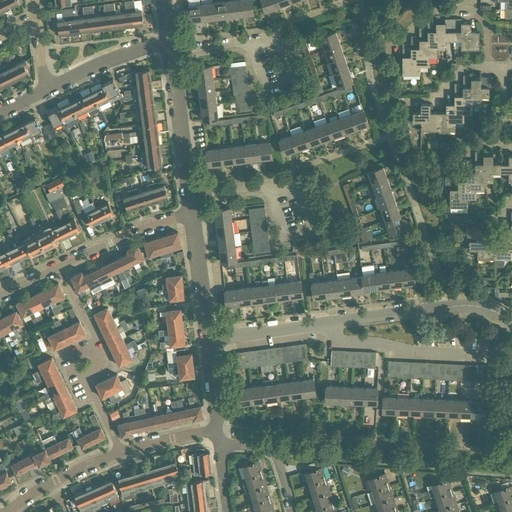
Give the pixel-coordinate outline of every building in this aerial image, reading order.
[(0,0),(0,9),(2,12),(11,8),(6,0),(0,0)] [(235,0),(225,1),(227,17),(240,16),(237,0),(235,0)] [(237,0),(240,16),(253,14),(250,0),(237,0)] [(262,0),(266,11),(278,7),(275,0),(262,0)] [(511,0),(496,0),(497,2),(505,2),(505,10),(511,9),(511,0)] [(122,27),(133,25),(130,1),(125,2),(126,12),(121,13),(122,27)] [(134,1),(130,1),(133,25),(144,24),(142,10),(141,3),(135,4),(134,1)] [(227,17),(225,1),(213,3),(215,19),(227,17)] [(109,4),(112,28),(122,27),(121,13),(115,14),(113,3),(109,4)] [(201,4),(203,20),(215,19),(213,3),(201,4)] [(101,29),(112,28),(109,4),(104,5),(105,15),(100,16),(101,29)] [(201,4),(188,6),(190,22),(203,20),(201,4)] [(91,31),(101,29),(100,16),(94,16),(92,6),(88,7),(91,31)] [(84,18),(79,18),(80,32),(91,31),(88,7),(83,7),(84,18)] [(70,33),(80,32),(79,18),(77,8),(67,9),(70,33)] [(63,20),(57,21),(57,22),(59,35),(70,33),(67,9),(62,10),(63,20)] [(57,22),(57,21),(55,10),(48,11),(50,23),(57,22)] [(450,31),(450,19),(445,19),(445,22),(436,22),(436,31),(436,40),(445,40),(453,40),(453,31),(450,31)] [(461,40),(470,40),(471,31),(471,22),(462,22),(462,19),(456,19),(456,31),(453,31),(453,40),(461,40)] [(427,40),(427,48),(437,49),(445,49),(445,40),(436,40),(436,31),(427,31),(427,39),(427,40)] [(479,31),(471,31),(470,40),(461,40),(461,49),(479,49),(479,31)] [(336,32),(320,38),(325,50),(340,44),(336,32)] [(429,57),(437,57),(437,49),(427,48),(427,40),(427,39),(419,39),(419,47),(420,48),(420,57),(429,57)] [(344,56),(340,44),(325,50),(329,61),(344,56)] [(429,66),(429,57),(420,57),(420,48),(419,47),(419,48),(411,48),(411,56),(411,65),(420,65),(420,66),(429,66)] [(344,56),(329,61),(333,73),(348,68),(344,56)] [(420,74),(420,66),(420,65),(411,65),(411,56),(402,56),(402,74),(420,74)] [(13,66),(19,79),(29,74),(25,67),(29,65),(26,60),(13,66)] [(5,65),(1,67),(9,84),(19,79),(13,66),(7,69),(5,65)] [(212,66),(196,68),(197,81),(213,79),(212,66)] [(0,88),(9,84),(1,67),(0,67),(0,88)] [(352,80),(348,68),(333,73),(337,85),(352,80)] [(136,77),(137,83),(151,81),(149,70),(131,72),(132,77),(136,77)] [(471,78),(471,87),(472,87),(472,96),(481,96),(489,96),(489,76),(480,76),(480,78),(471,78)] [(108,97),(119,92),(113,79),(102,85),(102,86),(108,97)] [(197,81),(199,93),(215,91),(213,79),(197,81)] [(133,89),(134,94),(152,91),(151,81),(137,83),(138,88),(133,89)] [(109,99),(108,97),(102,86),(91,92),(98,105),(109,99)] [(481,105),(481,96),(472,96),(472,87),(471,87),(463,87),(462,95),(463,95),(463,105),(472,105),(481,105)] [(152,91),(134,94),(135,98),(139,98),(140,104),(154,102),(152,91)] [(199,93),(201,106),(217,103),(215,91),(199,93)] [(80,97),(87,110),(98,105),(91,92),(80,97)] [(472,113),(472,105),(463,105),(463,95),(462,95),(454,95),(454,104),(455,104),(455,112),(464,113),(472,113)] [(70,103),(76,115),(87,110),(80,97),(70,103)] [(136,110),(137,115),(155,112),(154,102),(140,104),(141,109),(136,110)] [(400,104),(402,112),(408,112),(406,102),(400,104)] [(76,115),(70,103),(59,108),(65,121),(76,115)] [(217,103),(201,106),(202,118),(218,116),(217,103)] [(412,122),(421,122),(421,121),(430,121),(430,112),(430,104),(421,104),(420,112),(412,112),(412,122)] [(446,104),(446,112),(447,121),(455,122),(464,122),(464,113),(455,112),(455,104),(454,104),(446,104)] [(68,126),(65,121),(59,108),(48,114),(54,126),(60,123),(63,129),(66,134),(68,132),(65,128),(68,126)] [(350,114),(356,129),(368,125),(363,110),(350,114)] [(142,119),(143,125),(156,123),(155,112),(137,115),(137,119),(142,119)] [(430,121),(421,121),(421,122),(421,130),(438,130),(438,112),(430,112),(430,121)] [(455,130),(455,122),(447,121),(446,112),(438,112),(438,130),(455,130)] [(339,118),(344,134),(356,129),(350,114),(339,118)] [(35,117),(24,123),(30,136),(33,134),(41,130),(35,117)] [(327,123),(332,138),(344,134),(339,118),(327,123)] [(46,124),(52,137),(57,135),(51,122),(46,124)] [(30,136),(24,123),(13,128),(19,141),(30,136)] [(140,136),(158,133),(156,123),(143,125),(143,131),(139,131),(129,133),(130,137),(138,136),(140,136)] [(332,138),(327,123),(315,127),(321,142),(332,138)] [(52,137),(46,124),(41,127),(45,135),(48,140),(52,137)] [(303,131),(309,146),(321,142),(315,127),(303,131)] [(13,128),(2,133),(8,146),(19,141),(13,128)] [(292,135),(297,150),(309,146),(303,131),(292,135)] [(105,135),(104,140),(123,137),(122,134),(122,132),(105,135)] [(2,133),(0,134),(0,150),(8,146),(2,133)] [(145,146),(159,144),(158,133),(140,136),(140,140),(145,140),(145,146)] [(297,150),(292,135),(279,139),(285,155),(297,150)] [(256,144),(258,159),(271,158),(269,142),(256,144)] [(142,152),(142,157),(160,154),(159,144),(145,146),(146,152),(142,152)] [(244,145),(246,161),(258,159),(256,144),(244,145)] [(232,147),(234,163),(246,161),(244,145),(232,147)] [(219,148),(221,164),(234,163),(232,147),(219,148)] [(207,150),(209,166),(221,164),(219,148),(207,150)] [(501,153),(500,163),(500,173),(508,173),(511,172),(511,154),(509,155),(509,153),(501,153)] [(162,165),(160,154),(142,157),(143,161),(147,161),(148,167),(162,165)] [(483,155),(483,163),(483,172),(493,173),(500,173),(500,163),(493,163),(493,155),(483,155)] [(475,163),(475,172),(475,181),(484,181),(493,181),(493,173),(483,172),(483,163),(475,163)] [(387,179),(383,167),(368,173),(372,185),(387,179)] [(484,181),(475,181),(475,172),(466,172),(466,180),(467,189),(476,189),(476,190),(485,190),(484,181)] [(56,211),(58,210),(68,205),(64,196),(68,194),(63,185),(64,185),(60,178),(47,185),(50,191),(46,194),(50,203),(52,202),(56,211)] [(376,196),(392,191),(387,179),(372,185),(376,196)] [(467,189),(466,180),(458,180),(458,188),(458,198),(468,198),(476,198),(476,190),(476,189),(467,189)] [(157,182),(153,183),(158,201),(169,198),(164,184),(159,186),(157,182)] [(148,204),(158,201),(153,183),(148,185),(149,189),(144,191),(148,204)] [(138,207),(148,204),(144,191),(138,192),(137,188),(132,190),(138,207)] [(468,207),(468,198),(458,198),(458,188),(450,188),(450,197),(445,197),(445,211),(450,211),(450,206),(468,207)] [(127,210),(138,207),(132,190),(128,191),(129,195),(123,197),(127,210)] [(396,203),(392,191),(376,196),(380,208),(396,203)] [(96,208),(102,220),(114,214),(108,202),(96,208)] [(396,203),(380,208),(385,220),(400,215),(396,203)] [(102,220),(96,208),(85,213),(83,209),(82,210),(78,212),(83,222),(88,219),(91,226),(102,220)] [(214,210),(216,223),(232,221),(230,208),(214,210)] [(404,227),(400,215),(385,220),(389,232),(404,227)] [(74,218),(62,224),(68,237),(80,231),(74,218)] [(218,235),(234,233),(232,221),(216,223),(218,235)] [(57,242),(68,237),(62,224),(51,229),(57,242)] [(51,228),(38,234),(44,248),(57,242),(51,229),(51,228)] [(177,232),(166,235),(171,250),(182,246),(177,232)] [(487,250),(487,240),(487,232),(477,232),(477,240),(469,240),(469,250),(477,250),(487,250)] [(502,232),(502,234),(502,240),(503,240),(504,249),(511,249),(511,240),(511,241),(511,232),(502,232)] [(218,235),(219,248),(235,246),(234,233),(218,235)] [(454,237),(458,242),(464,239),(460,233),(454,237)] [(32,254),(44,248),(38,234),(25,241),(25,242),(26,242),(32,254)] [(166,235),(155,239),(160,253),(161,257),(162,262),(167,261),(164,251),(171,250),(166,235)] [(160,253),(155,239),(144,242),(149,256),(160,253)] [(487,250),(477,250),(477,258),(494,258),(494,240),(487,240),(487,250)] [(503,264),(503,258),(511,258),(511,250),(511,249),(504,249),(503,240),(502,240),(494,240),(494,258),(494,266),(501,266),(503,264)] [(25,242),(14,247),(20,260),(32,254),(26,242),(25,242)] [(270,251),(269,244),(258,246),(259,252),(270,251)] [(129,253),(133,263),(144,258),(137,245),(126,250),(128,253),(129,253)] [(221,260),(237,258),(235,246),(219,248),(221,260)] [(9,265),(20,260),(14,247),(3,252),(9,265)] [(0,253),(0,269),(9,265),(3,252),(0,253)] [(117,259),(122,269),(133,263),(129,253),(128,253),(117,259)] [(106,264),(111,274),(117,271),(121,279),(126,277),(124,272),(122,269),(117,259),(106,264)] [(106,264),(95,270),(99,279),(101,284),(113,278),(111,274),(106,264)] [(400,269),(402,285),(414,284),(412,268),(400,269)] [(387,271),(389,287),(402,285),(400,269),(387,271)] [(101,284),(99,279),(95,270),(83,275),(88,285),(89,285),(91,289),(101,284)] [(88,285),(83,275),(82,271),(79,273),(79,272),(72,275),(72,276),(71,276),(77,290),(84,287),(86,291),(91,289),(89,285),(88,285)] [(389,287),(387,271),(375,273),(377,289),(389,287)] [(362,274),(363,276),(364,290),(377,289),(375,273),(362,274)] [(158,289),(163,289),(168,288),(182,286),(181,275),(166,277),(167,283),(157,284),(158,289)] [(364,290),(363,276),(350,278),(352,294),(365,292),(364,290)] [(126,277),(121,279),(122,281),(125,288),(130,285),(126,277)] [(337,280),(340,295),(352,294),(350,278),(337,280)] [(302,296),(300,280),(287,282),(289,298),(302,296)] [(325,281),(327,297),(340,295),(337,280),(325,281)] [(327,297),(325,281),(312,283),(314,299),(327,297)] [(59,299),(65,296),(58,282),(47,288),(54,301),(56,306),(60,303),(59,299)] [(289,298),(287,282),(275,284),(277,300),(289,298)] [(262,286),(265,301),(277,300),(275,284),(262,286)] [(184,298),(182,286),(168,288),(169,300),(184,298)] [(250,287),(252,303),(265,301),(262,286),(250,287)] [(145,287),(136,290),(139,296),(147,293),(145,287)] [(252,303),(250,287),(238,289),(240,305),(252,303)] [(47,288),(37,293),(44,306),(54,301),(47,288)] [(240,305),(238,289),(225,291),(227,306),(240,305)] [(37,293),(27,298),(33,311),(35,316),(40,313),(38,309),(44,306),(37,293)] [(16,303),(23,316),(33,311),(27,298),(16,303)] [(165,305),(164,305),(163,301),(156,302),(157,306),(153,307),(153,314),(166,312),(167,322),(182,320),(180,309),(166,310),(165,305)] [(94,313),(99,324),(113,318),(107,307),(94,313)] [(68,310),(71,318),(76,315),(72,308),(67,310),(68,310)] [(12,330),(14,333),(16,337),(21,335),(17,327),(23,325),(17,311),(6,316),(12,330)] [(0,318),(0,330),(2,335),(12,330),(6,316),(0,318)] [(113,318),(99,324),(104,334),(117,328),(117,327),(113,318)] [(159,335),(169,334),(183,332),(182,320),(167,322),(168,329),(158,330),(159,335)] [(86,334),(79,321),(69,326),(75,339),(86,334)] [(104,334),(109,345),(122,338),(120,332),(132,326),(130,322),(126,324),(122,326),(122,325),(117,327),(117,328),(104,334)] [(55,349),(65,344),(59,331),(57,326),(52,328),(54,333),(48,336),(55,349)] [(59,331),(65,344),(75,339),(69,326),(59,331)] [(169,334),(170,345),(185,344),(183,332),(169,334)] [(109,345),(114,355),(127,348),(136,344),(146,340),(144,336),(134,340),(125,344),(122,338),(109,345)] [(136,344),(127,348),(114,355),(119,366),(127,362),(129,367),(138,362),(135,358),(133,359),(130,353),(138,349),(136,344)] [(272,359),(275,359),(274,348),(267,348),(269,360),(272,359)] [(168,368),(172,367),(178,367),(193,365),(191,353),(177,355),(177,361),(168,363),(168,368)] [(38,363),(41,369),(32,374),(35,378),(39,376),(43,374),(57,368),(52,357),(38,363)] [(261,372),(264,372),(273,371),(272,364),(263,365),(260,366),(261,372)] [(178,367),(172,367),(168,368),(169,373),(173,372),(179,372),(180,378),(194,376),(193,365),(178,367)] [(62,378),(57,368),(43,374),(48,384),(62,378)] [(374,369),(367,369),(366,377),(374,377),(374,369)] [(116,374),(106,379),(112,392),(123,387),(126,393),(131,390),(126,378),(120,381),(116,374)] [(62,378),(48,384),(53,395),(67,388),(62,378)] [(263,385),(265,401),(277,400),(275,384),(275,378),(262,380),(263,385)] [(106,379),(96,384),(102,397),(112,392),(106,379)] [(313,379),(300,380),(302,396),(315,395),(313,379)] [(290,398),(302,396),(300,380),(288,382),(290,398)] [(277,400),(290,398),(288,382),(275,384),(277,400)] [(263,385),(250,387),(252,403),(265,401),(263,385)] [(338,402),(339,386),(326,386),(325,402),(338,402)] [(338,402),(351,403),(352,387),(339,386),(338,402)] [(240,405),(252,403),(250,387),(237,389),(240,405)] [(351,403),(364,404),(364,388),(352,387),(351,403)] [(58,405),(72,399),(67,388),(53,395),(55,399),(58,405)] [(364,388),(364,404),(377,404),(377,388),(364,388)] [(47,403),(51,401),(55,399),(53,395),(49,397),(45,399),(47,403)] [(472,416),(485,417),(486,396),(473,395),(473,401),(472,416)] [(187,419),(193,418),(191,407),(190,407),(183,409),(180,397),(176,398),(178,410),(181,421),(187,420),(187,419)] [(190,407),(191,407),(193,418),(193,420),(203,418),(202,411),(203,411),(202,405),(201,405),(195,406),(193,397),(188,398),(190,407)] [(382,412),(383,412),(395,412),(396,398),(383,397),(382,412)] [(178,410),(176,398),(171,400),(173,411),(166,413),(169,423),(175,422),(181,421),(178,410)] [(408,413),(409,398),(396,398),(395,412),(408,413)] [(421,414),(421,399),(409,398),(408,413),(421,414)] [(19,412),(25,408),(20,399),(14,402),(19,412)] [(72,399),(58,405),(63,416),(77,409),(72,399)] [(421,399),(421,414),(434,414),(434,400),(421,399)] [(434,400),(434,414),(446,415),(447,400),(434,400)] [(447,400),(446,415),(459,415),(460,401),(447,400)] [(472,416),(473,401),(460,401),(459,415),(472,416)] [(154,415),(156,426),(169,423),(166,413),(154,415)] [(95,429),(89,432),(94,442),(100,439),(100,440),(105,437),(94,414),(89,416),(95,429)] [(154,415),(142,418),(144,429),(150,428),(150,427),(156,426),(154,415)] [(142,418),(129,421),(131,431),(132,431),(138,430),(144,429),(142,418)] [(132,433),(132,431),(131,431),(129,421),(119,423),(119,424),(117,424),(119,429),(120,429),(122,436),(132,433)] [(26,430),(23,423),(18,426),(21,432),(26,430)] [(88,445),(94,442),(89,432),(78,438),(76,434),(80,432),(78,427),(73,429),(75,433),(72,434),(76,444),(80,443),(83,448),(88,446),(88,445)] [(39,464),(51,459),(46,447),(43,442),(38,432),(22,439),(24,444),(31,440),(36,452),(34,453),(39,464)] [(59,441),(63,451),(67,449),(68,449),(73,447),(73,446),(76,444),(72,434),(68,436),(68,437),(59,441)] [(0,442),(2,445),(9,442),(6,436),(0,439),(0,442)] [(43,442),(46,447),(51,459),(56,456),(55,455),(63,451),(59,441),(50,445),(48,440),(43,442)] [(211,462),(210,451),(204,452),(204,448),(195,449),(196,453),(192,454),(193,464),(211,462)] [(34,453),(23,458),(27,468),(34,465),(34,466),(39,464),(34,453)] [(22,471),(27,468),(23,458),(16,462),(12,454),(7,456),(11,464),(16,474),(22,472),(22,471)] [(166,463),(171,481),(181,478),(179,472),(183,471),(181,463),(177,464),(176,460),(166,463)] [(246,479),(262,474),(258,461),(253,463),(252,463),(242,466),(246,479)] [(212,472),(211,462),(193,464),(194,475),(212,472)] [(156,466),(161,484),(171,481),(166,463),(156,466)] [(161,484),(156,466),(147,469),(152,486),(161,484)] [(348,468),(344,466),(340,473),(345,475),(348,468)] [(309,485),(326,480),(322,467),(316,469),(305,472),(309,485)] [(137,472),(142,489),(152,486),(147,469),(137,472)] [(0,474),(0,486),(5,484),(6,485),(11,482),(6,472),(0,474)] [(128,475),(133,492),(142,489),(137,472),(128,475)] [(373,491),(389,486),(385,473),(379,475),(368,478),(373,491)] [(266,486),(262,474),(246,479),(250,491),(266,486)] [(118,478),(122,494),(123,495),(133,492),(128,475),(118,478)] [(436,497),(452,492),(448,479),(446,480),(445,475),(435,479),(430,480),(431,484),(432,484),(436,497)] [(187,492),(205,490),(203,479),(185,482),(187,492)] [(102,484),(109,500),(119,496),(111,480),(102,484)] [(329,492),(326,480),(309,485),(313,497),(329,492)] [(93,488),(100,504),(109,500),(102,484),(93,488)] [(499,503),(511,498),(511,487),(511,485),(506,487),(505,487),(495,490),(499,503)] [(270,498),(266,486),(250,491),(254,503),(270,498)] [(393,498),(389,486),(373,491),(376,503),(393,498)] [(93,488),(84,492),(91,508),(100,504),(93,488)] [(206,500),(205,490),(187,492),(188,502),(206,500)] [(92,511),(91,508),(84,492),(74,496),(81,511),(92,511)] [(333,504),(329,492),(313,497),(317,509),(333,504)] [(456,504),(452,492),(436,497),(440,509),(456,504)] [(274,510),(270,498),(254,503),(256,511),(267,511),(268,511),(274,510)] [(389,511),(397,510),(393,498),(376,503),(379,511),(389,511)] [(511,511),(511,498),(499,503),(501,511),(511,511)] [(207,509),(206,500),(188,502),(189,511),(207,509)]
